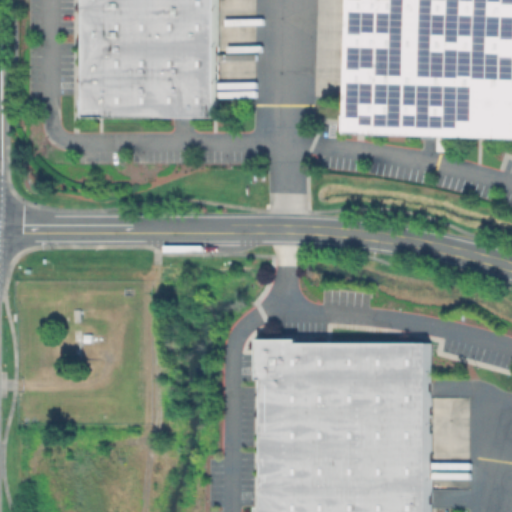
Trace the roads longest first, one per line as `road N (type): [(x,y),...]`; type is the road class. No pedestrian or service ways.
road 1 (tertiary): [(0,228),(286,229)]
road 2 (tertiary): [(286,229),(388,238),(511,267)]
